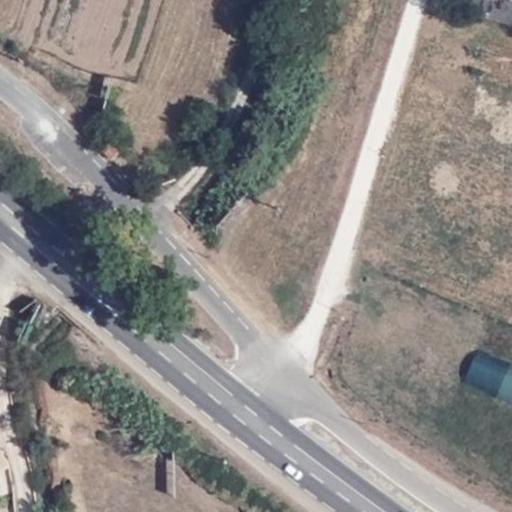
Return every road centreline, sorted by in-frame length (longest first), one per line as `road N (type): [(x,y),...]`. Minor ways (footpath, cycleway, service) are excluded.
road 1 (secondary): [(29,235),(372,511)]
road 2 (unclassified): [(464,511),(282,374),(139,222)]
road 3 (residential): [(139,222),(185,186),(225,131),(252,71),(265,0)]
road 4 (unclassified): [(139,222),(0,83)]
